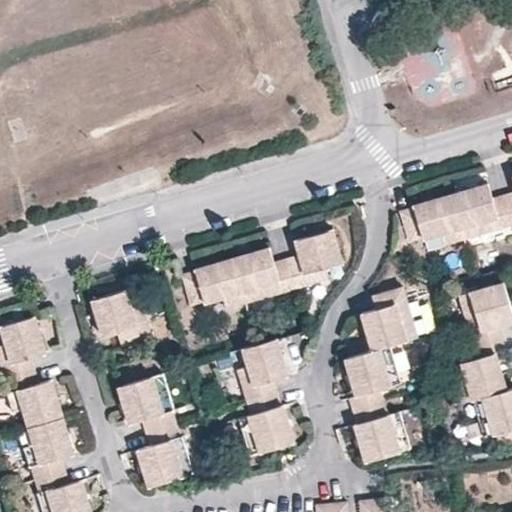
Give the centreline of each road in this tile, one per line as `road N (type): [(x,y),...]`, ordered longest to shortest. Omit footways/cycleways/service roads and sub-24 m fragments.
road 1 (residential): [(362,163),(378,224),(362,268),(321,331),(312,466),(279,488),(142,505),(115,493),(46,255)]
road 2 (residential): [(46,255),(362,163)]
road 3 (residential): [(385,156),(332,0)]
road 4 (residential): [(385,156),(511,126)]
